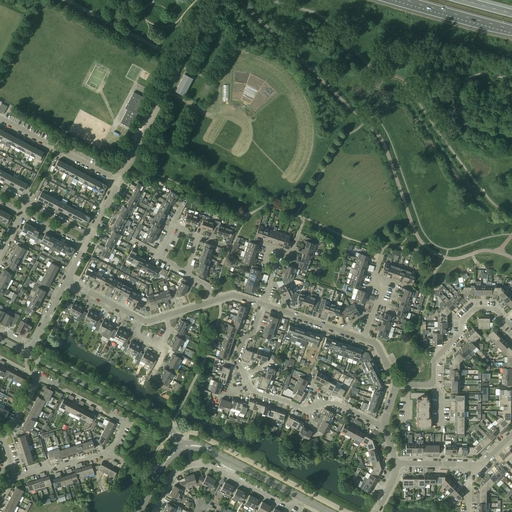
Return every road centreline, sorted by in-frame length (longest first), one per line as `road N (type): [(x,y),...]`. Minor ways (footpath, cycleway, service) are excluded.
road 1 (residential): [(383,426),(333,401),(302,410),(250,389),(235,363),(262,304)]
road 2 (residential): [(152,511),(172,474),(199,463),(284,504),(302,498)]
road 3 (tertiary): [(178,445),(169,428),(27,354)]
road 4 (residential): [(119,180),(182,60)]
road 5 (residential): [(105,453),(125,424),(36,378)]
road 6 (residential): [(0,118),(119,180)]
road 7 (residential): [(511,326),(495,309),(474,308),(434,359),(431,383)]
